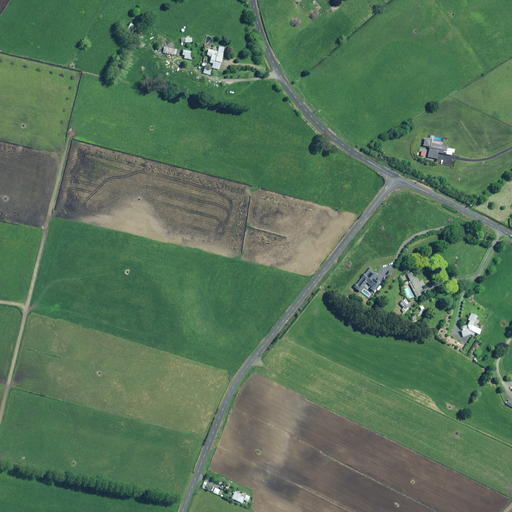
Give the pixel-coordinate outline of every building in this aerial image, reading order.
[(133,28),(134,26),(129,23),(126,28),(132,32),(134,29),(133,28)] [(206,49),(205,55),(208,56),(209,57),(208,62),(212,63),(211,68),(218,69),(223,47),(217,46),(216,51),(206,49)] [(192,52),(181,50),(180,55),(183,55),(183,58),(191,60),(192,52)] [(446,146),(429,143),(430,140),(423,139),(422,145),(427,146),(427,148),(428,148),(426,157),(436,159),(437,153),(450,155),(451,153),(452,153),(453,149),(446,148),(446,146)] [(377,276),(368,268),(363,274),(362,273),(360,277),(355,284),(355,283),(352,287),(359,292),(364,286),(363,285),(365,282),(370,286),(369,289),(372,292),(379,284),(374,280),(377,276)] [(406,275),(409,281),(405,283),(406,285),(409,284),(416,297),(420,295),(418,291),(422,289),(421,286),(424,285),(421,280),(417,282),(412,272),(406,275)] [(403,301),(402,300),(398,303),(402,308),(400,310),(403,313),(408,308),(406,307),(408,306),(406,304),(407,304),(404,300),(403,301)] [(461,326),(462,328),(461,329),(462,330),(460,331),(461,337),(470,335),(472,336),(473,333),(477,335),(480,329),(472,325),(477,316),(470,313),(467,320),(468,321),(466,325),(461,326)] [(240,494),(234,491),(231,498),(241,503),(243,500),(246,502),(249,497),(245,495),(243,498),(239,496),(240,494)]
